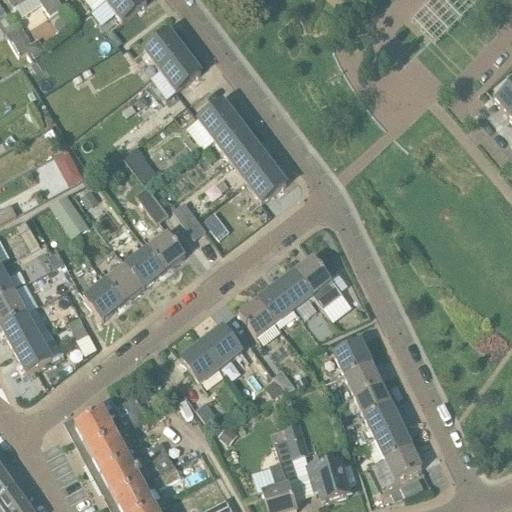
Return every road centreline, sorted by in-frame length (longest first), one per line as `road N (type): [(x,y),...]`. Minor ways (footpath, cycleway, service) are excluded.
road 1 (residential): [(15,440),(325,200)]
road 2 (residential): [(325,200),(477,505)]
road 3 (residential): [(175,0),(325,200)]
